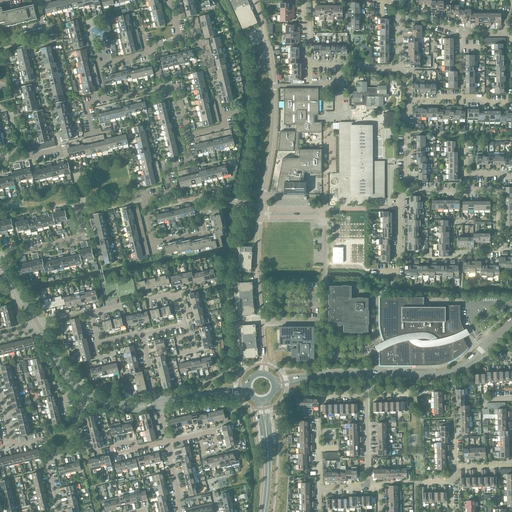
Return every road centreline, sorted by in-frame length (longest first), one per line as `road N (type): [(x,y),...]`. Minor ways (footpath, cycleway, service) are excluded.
road 1 (unclassified): [(262,206),(276,99),(263,25)]
road 2 (residential): [(0,259),(83,236),(77,209),(140,194)]
road 3 (unclassified): [(324,321),(324,209),(262,206)]
road 4 (tertiary): [(367,374),(451,371),(511,319)]
